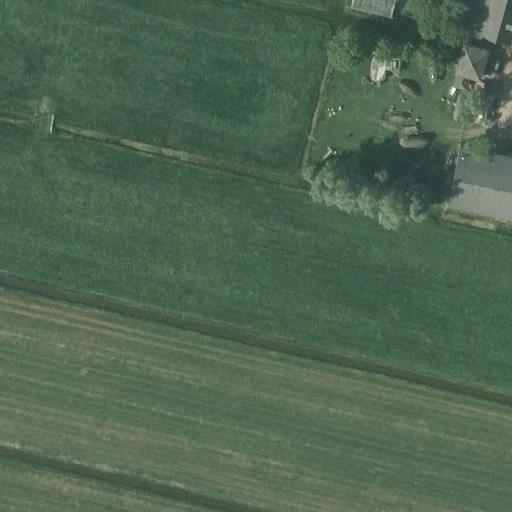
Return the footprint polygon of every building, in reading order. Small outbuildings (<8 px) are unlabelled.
[(395,0),(353,0),(352,7),(392,16),(395,0)] [(511,0),(468,0),(460,32),(464,33),(479,37),(480,33),(481,31),(486,33),(507,39),(509,33),(511,21),(511,0)] [(455,66),(481,74),(492,43),(466,35),(455,66)] [(469,85),(472,72),(457,69),(454,81),(469,85)] [(511,215),(511,153),(459,143),(447,202),(511,215)]
